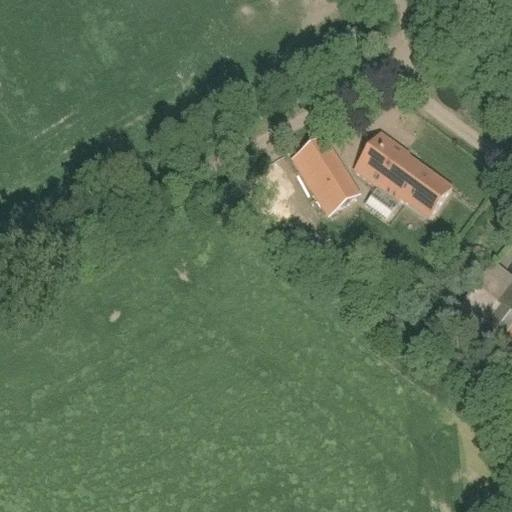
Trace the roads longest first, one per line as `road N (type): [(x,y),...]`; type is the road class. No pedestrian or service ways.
road 1 (track): [(367,79),(0,281)]
road 2 (residential): [(511,180),(367,79)]
road 3 (unclassified): [(505,0),(367,79)]
